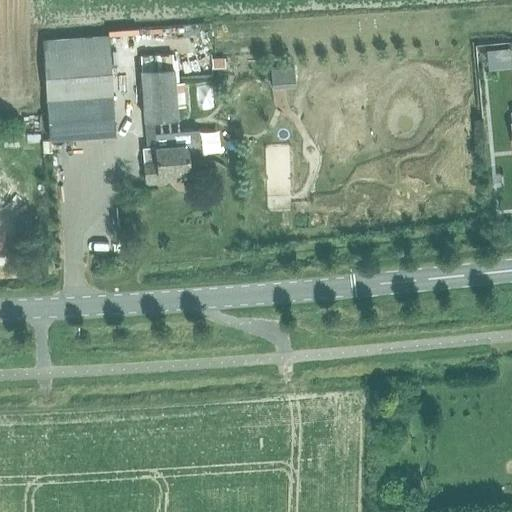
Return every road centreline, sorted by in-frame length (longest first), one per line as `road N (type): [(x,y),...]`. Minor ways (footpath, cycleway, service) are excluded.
road 1 (secondary): [(0,308),(231,296),(511,267)]
road 2 (track): [(191,298),(276,334),(286,396)]
